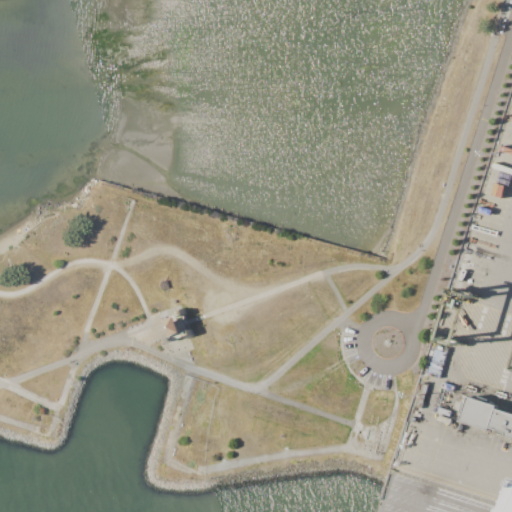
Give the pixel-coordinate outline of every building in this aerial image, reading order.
[(511,118),(507,117),(499,142),(511,145),(511,118)] [(161,321),(168,338),(185,332),(179,315),(161,321)] [(449,345),(437,341),(432,357),(444,361),(449,345)] [(511,413),(511,437),(506,436),(507,432),(491,427),(490,430),(462,421),(470,396),(498,406),(497,409),(511,413)] [(450,454),(415,443),(405,473),(441,484),(450,454)]
